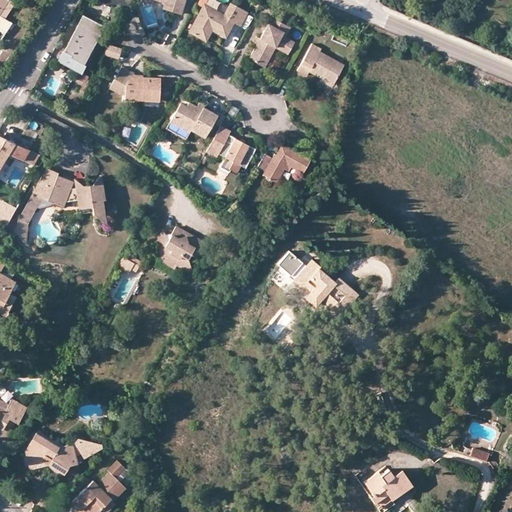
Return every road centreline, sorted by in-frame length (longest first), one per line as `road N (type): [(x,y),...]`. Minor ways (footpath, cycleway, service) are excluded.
road 1 (residential): [(360,337),(374,349),(389,404),(409,437),(487,472),(477,511)]
road 2 (residential): [(117,0),(142,47),(270,117)]
road 3 (tertiary): [(511,73),(362,11)]
road 4 (tertiary): [(63,0),(0,109)]
